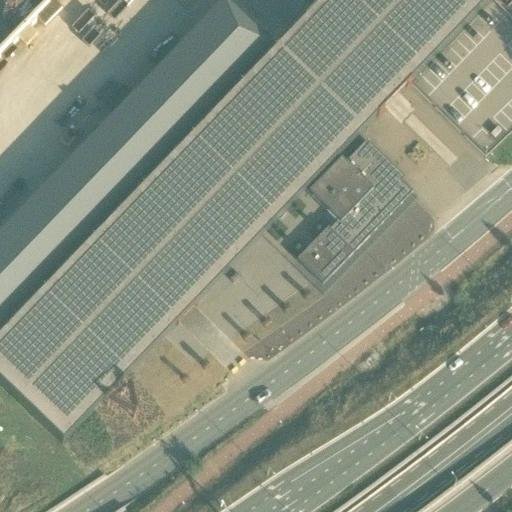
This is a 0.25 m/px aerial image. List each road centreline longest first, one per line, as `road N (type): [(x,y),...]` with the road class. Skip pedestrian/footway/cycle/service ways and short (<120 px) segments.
road 1 (unclassified): [(260,391),(511,194)]
road 2 (unknown): [(503,202),(279,0)]
road 3 (secondary): [(511,344),(291,511)]
road 4 (unknown): [(180,0),(0,163)]
road 5 (unclassified): [(260,391),(79,511)]
road 6 (primary): [(379,511),(511,411)]
